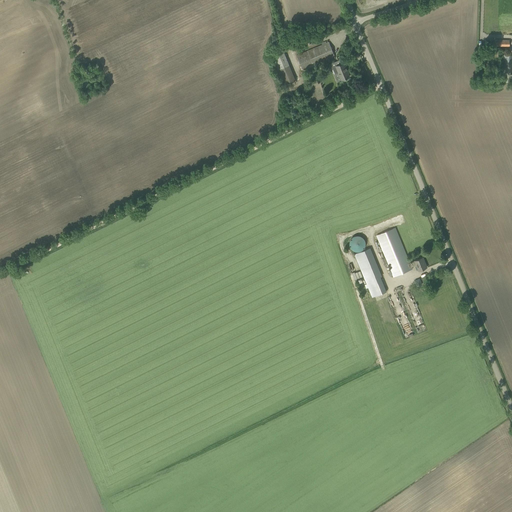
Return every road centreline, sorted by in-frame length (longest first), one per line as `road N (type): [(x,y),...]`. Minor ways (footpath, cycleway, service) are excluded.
road 1 (track): [(0,272),(380,86)]
road 2 (unclassified): [(511,410),(355,22)]
